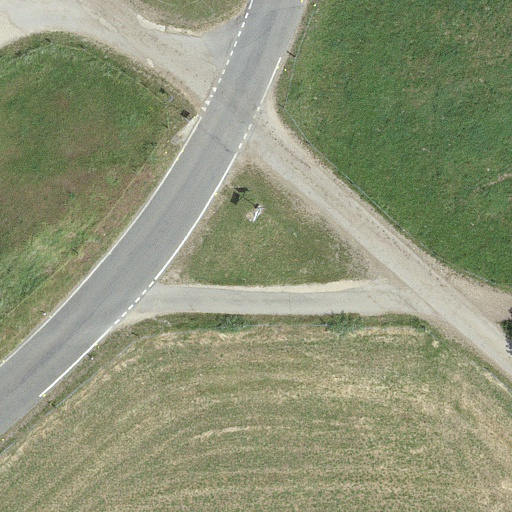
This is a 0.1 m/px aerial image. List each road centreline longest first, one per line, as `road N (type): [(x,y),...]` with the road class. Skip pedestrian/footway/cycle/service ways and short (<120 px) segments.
road 1 (unclassified): [(439,287),(106,305)]
road 2 (unclassified): [(439,287),(233,111)]
road 3 (tertiary): [(106,305),(233,111)]
road 4 (unclassified): [(95,0),(233,111)]
road 5 (tertiary): [(0,400),(106,305)]
